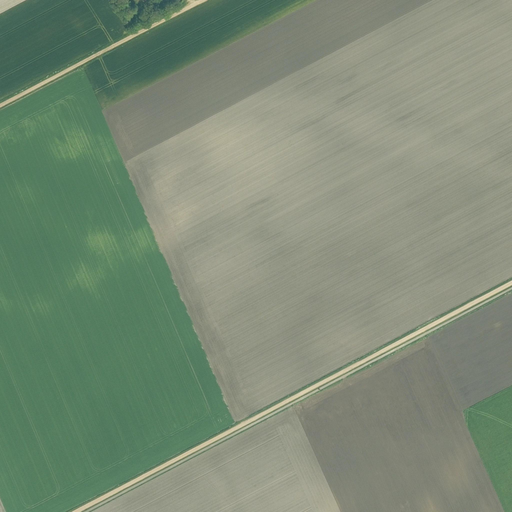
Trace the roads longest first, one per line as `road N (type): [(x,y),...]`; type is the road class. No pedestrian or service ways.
road 1 (track): [(74,511),(511,282)]
road 2 (track): [(0,104),(202,0)]
